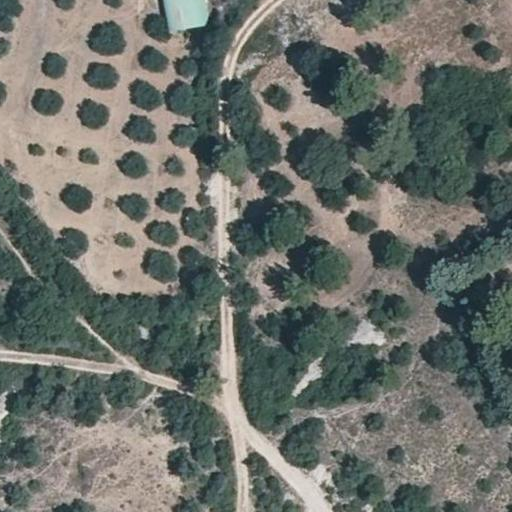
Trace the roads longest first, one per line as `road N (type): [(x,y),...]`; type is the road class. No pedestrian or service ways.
road 1 (track): [(239,417),(227,364),(222,96),(238,39),(276,0)]
road 2 (track): [(317,511),(239,417)]
